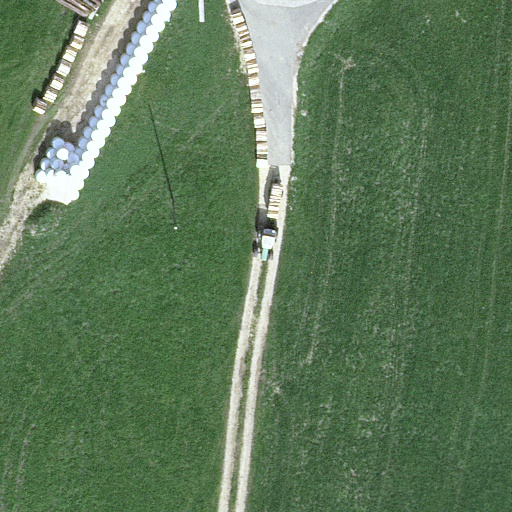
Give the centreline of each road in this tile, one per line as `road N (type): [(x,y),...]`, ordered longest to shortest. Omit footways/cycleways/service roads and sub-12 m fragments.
road 1 (track): [(229,511),(252,385),(290,0)]
road 2 (track): [(0,263),(16,241),(109,169),(135,120),(287,0)]
